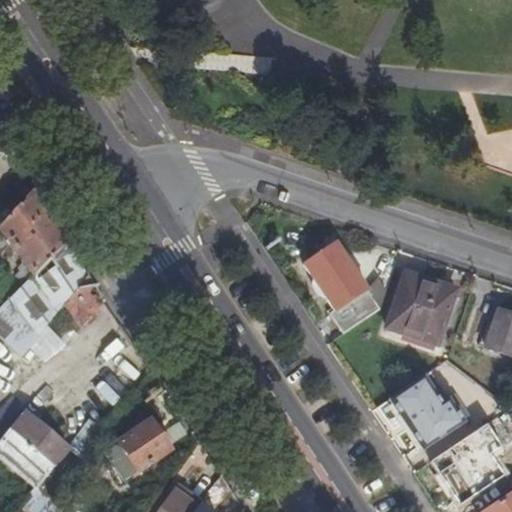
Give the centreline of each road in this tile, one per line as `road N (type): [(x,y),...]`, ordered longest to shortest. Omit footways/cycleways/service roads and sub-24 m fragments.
road 1 (residential): [(138,197),(192,175),(248,176),(511,263)]
road 2 (primary): [(347,511),(138,197)]
road 3 (primary): [(138,197),(28,33)]
